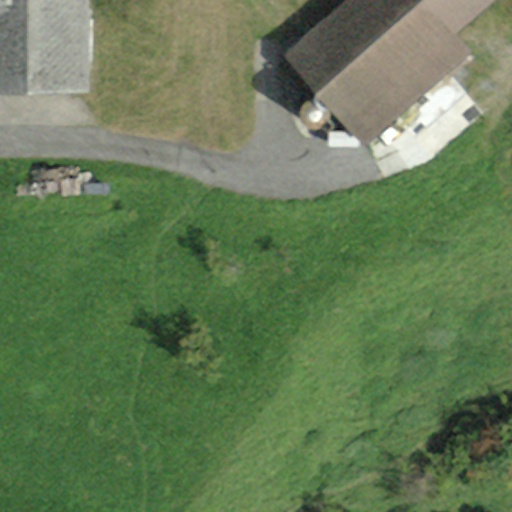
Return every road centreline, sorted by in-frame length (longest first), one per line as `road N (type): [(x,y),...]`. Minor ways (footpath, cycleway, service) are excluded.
road 1 (track): [(0,140),(88,138),(251,171)]
road 2 (track): [(251,171),(314,178),(382,153)]
